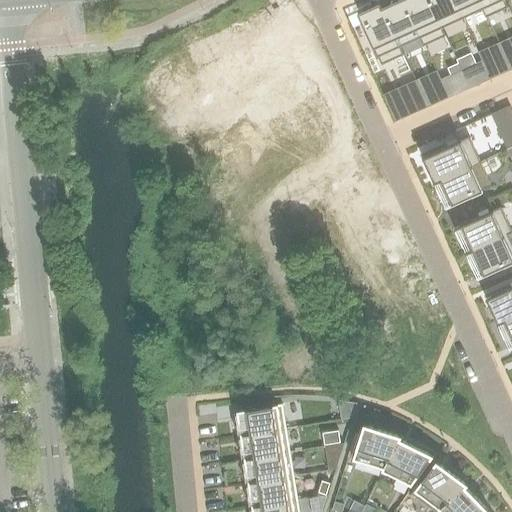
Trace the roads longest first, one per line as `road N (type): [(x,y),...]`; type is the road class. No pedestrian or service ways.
road 1 (residential): [(54,511),(8,2)]
road 2 (residential): [(317,0),(511,431)]
road 3 (unknown): [(338,50),(454,0)]
